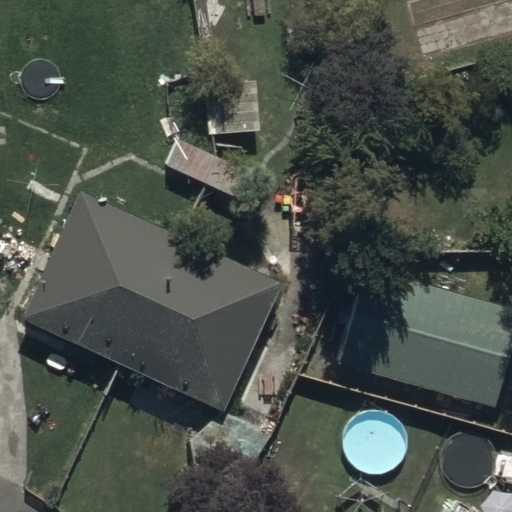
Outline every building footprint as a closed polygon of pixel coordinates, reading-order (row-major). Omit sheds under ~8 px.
[(256,79),(206,79),(205,135),(256,135),(256,79)] [(16,319),(18,320),(222,410),(277,284),(227,262),(177,239),(76,191),(16,319)] [(511,307),(364,262),(334,360),(491,409),(511,340),(511,307)] [(511,474),(511,445),(446,427),(434,472),(507,492),(511,474)] [(483,511),(485,509),(465,495),(453,511),(483,511)]
